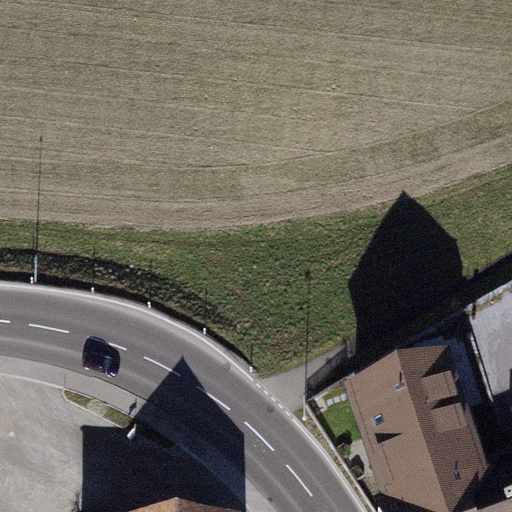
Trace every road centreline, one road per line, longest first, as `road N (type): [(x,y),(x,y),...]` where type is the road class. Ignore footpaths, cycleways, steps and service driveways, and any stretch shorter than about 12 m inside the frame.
road 1 (tertiary): [(307,511),(236,439),(171,396),(74,349),(0,338)]
road 2 (track): [(236,439),(385,338),(511,267)]
